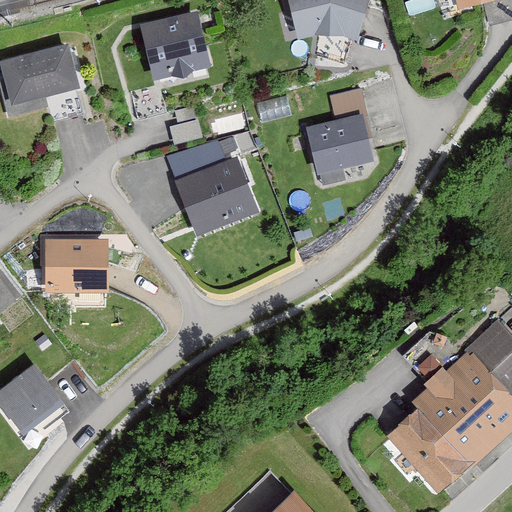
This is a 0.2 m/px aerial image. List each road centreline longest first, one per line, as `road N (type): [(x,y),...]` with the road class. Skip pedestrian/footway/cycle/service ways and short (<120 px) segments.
road 1 (residential): [(211,322),(94,173),(0,244)]
road 2 (residential): [(211,322),(281,295),(362,239),(433,144)]
road 3 (residential): [(34,511),(70,455),(154,367),(211,322)]
